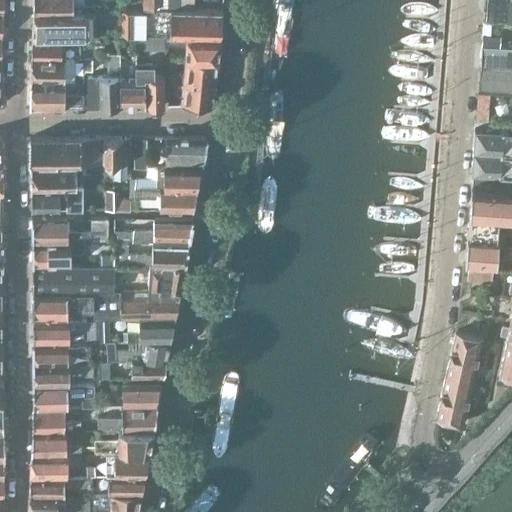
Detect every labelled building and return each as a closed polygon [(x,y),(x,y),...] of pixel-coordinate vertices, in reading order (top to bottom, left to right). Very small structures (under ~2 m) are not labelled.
[(33,13),(88,12),(99,12),(99,4),(73,4),(72,0),(33,0),(33,13)] [(141,0),(142,9),(167,8),(166,0),(141,0)] [(276,0),(272,56),(288,57),(292,0),(276,0)] [(136,37),(153,36),(155,36),(165,36),(219,37),(221,8),(193,8),(180,8),(167,8),(142,9),(119,10),(120,37),(136,37)] [(32,35),(60,34),(77,35),(88,35),(88,12),(33,13),(32,35)] [(77,47),(77,35),(60,34),(60,37),(32,36),(31,58),(61,58),(62,47),(77,47)] [(153,48),(153,36),(136,37),(136,48),(153,48)] [(185,44),(184,59),(217,57),(219,37),(165,36),(164,44),(185,44)] [(480,64),(511,66),(511,47),(481,45),(480,64)] [(120,53),(108,53),(108,71),(120,71),(120,53)] [(31,58),(30,80),(65,80),(74,80),(74,57),(65,57),(61,58),(31,58)] [(214,81),(217,57),(184,59),(184,62),(168,63),(168,74),(167,74),(167,82),(214,81)] [(154,63),(145,63),(135,63),(135,78),(145,78),(145,106),(164,106),(165,75),(154,75),(154,63)] [(511,70),(479,69),(478,88),(511,89),(511,70)] [(119,78),(119,75),(87,75),(87,92),(86,92),(86,107),(119,106),(120,107),(119,78)] [(120,107),(145,106),(145,78),(135,78),(119,78),(120,107)] [(30,107),(64,107),(64,106),(83,106),(84,93),(65,93),(65,80),(30,80),(30,107)] [(212,103),(214,81),(167,82),(167,90),(181,90),(180,104),(212,103)] [(287,141),(292,85),(272,83),(267,139),(287,141)] [(489,94),(478,93),(475,118),(487,119),(489,94)] [(471,173),(511,176),(511,132),(474,129),(471,173)] [(30,136),(30,163),(76,163),(101,163),(102,136),(81,136),(30,136)] [(125,136),(102,136),(101,163),(114,164),(114,173),(114,177),(124,177),(125,136)] [(133,155),(132,167),(146,167),(147,136),(130,136),(129,155),(133,155)] [(203,166),(208,136),(165,136),(165,166),(201,166),(203,166)] [(284,154),(265,152),(260,208),(280,210),(284,154)] [(76,184),(76,163),(30,163),(30,186),(65,185),(82,185),(82,184),(76,184)] [(196,188),(201,166),(165,166),(157,166),(157,178),(129,179),(129,187),(196,188)] [(496,233),(511,234),(511,187),(471,183),(466,241),(463,263),(480,265),(490,265),(493,266),(496,233)] [(65,198),(65,185),(30,186),(30,187),(31,209),(59,209),(59,198),(65,198)] [(65,185),(65,198),(66,198),(66,209),(82,209),(82,185),(65,185)] [(129,197),(159,196),(159,208),(192,208),(196,188),(129,187),(129,197)] [(114,188),(112,188),(104,188),(104,209),(113,209),(114,197),(114,188)] [(126,197),(114,197),(113,209),(126,209),(126,197)] [(68,229),(68,218),(31,218),(32,240),(83,240),(108,239),(108,217),(90,218),(90,230),(68,229)] [(149,239),(153,239),(189,238),(192,218),(153,218),(153,229),(133,229),(133,242),(149,242),(149,239)] [(114,240),(114,241),(128,241),(132,240),(132,241),(133,242),(133,229),(133,231),(113,230),(113,240),(114,240)] [(83,251),(83,240),(32,240),(32,264),(71,265),(70,251),(83,251)] [(136,265),(149,265),(184,264),(188,242),(152,242),(152,253),(128,253),(128,241),(114,241),(113,254),(114,263),(136,263),(136,265)] [(113,263),(114,263),(113,254),(101,254),(101,264),(113,264),(113,263)] [(414,277),(415,263),(359,258),(358,273),(414,277)] [(32,293),(93,293),(116,293),(116,291),(113,291),(113,264),(101,264),(71,265),(32,264),(32,293)] [(121,319),(138,319),(174,318),(179,291),(184,264),(149,265),(148,291),(116,291),(116,293),(93,293),(93,308),(93,318),(121,318),(121,319)] [(489,277),(490,265),(480,265),(479,277),(489,277)] [(82,309),(93,308),(93,293),(32,293),(33,316),(67,316),(67,304),(81,304),(82,309)] [(511,309),(511,310),(508,326),(502,325),(501,329),(511,330),(511,309)] [(171,339),(174,318),(138,319),(138,330),(127,330),(127,341),(144,341),(170,340),(170,339),(171,339)] [(69,320),(33,320),(33,341),(69,341),(69,330),(86,330),(86,342),(88,342),(96,342),(96,341),(95,319),(69,320)] [(108,319),(95,319),(96,341),(106,341),(109,341),(108,319)] [(469,334),(454,331),(450,353),(484,360),(485,355),(479,354),(483,336),(481,336),(482,328),(471,327),(469,334)] [(505,346),(503,352),(511,353),(511,330),(501,329),(500,334),(507,336),(505,346)] [(142,348),(116,348),(116,359),(165,359),(170,340),(144,341),(142,348)] [(114,341),(109,341),(106,341),(107,360),(116,359),(114,341)] [(33,343),(33,363),(68,364),(68,354),(88,354),(88,342),(86,342),(67,343),(33,343)] [(511,353),(503,352),(498,377),(511,381),(511,353)] [(483,365),(484,360),(450,353),(445,374),(472,380),(476,363),(483,365)] [(165,360),(165,359),(116,359),(131,359),(131,376),(163,376),(167,360),(165,360)] [(98,361),(98,364),(99,373),(99,378),(109,377),(108,360),(98,361)] [(33,363),(33,383),(69,383),(69,373),(80,373),(80,374),(87,374),(87,373),(93,373),(93,364),(87,364),(68,364),(33,363)] [(445,374),(440,395),(474,404),(475,398),(469,397),(472,380),(445,374)] [(240,378),(222,375),(209,462),(227,465),(240,378)] [(404,408),(407,393),(342,380),(339,394),(404,408)] [(122,395),(122,405),(155,403),(160,381),(122,382),(122,395)] [(33,383),(33,386),(34,406),(67,404),(67,396),(81,395),(82,406),(94,406),(94,394),(94,383),(69,383),(33,383)] [(473,407),(474,404),(440,395),(436,417),(450,420),(464,424),(468,406),(473,407)] [(116,417),(97,417),(98,428),(118,429),(153,428),(157,403),(155,403),(122,405),(120,405),(121,408),(116,408),(116,417)] [(32,431),(65,430),(80,429),(80,421),(64,421),(64,407),(33,409),(32,431)] [(329,511),(389,432),(373,420),(313,500),(329,511)] [(149,449),(153,428),(118,429),(117,437),(94,437),(94,445),(84,446),(85,449),(94,449),(95,450),(118,450),(149,449)] [(30,454),(80,453),(81,453),(81,443),(66,443),(65,430),(32,431),(30,454)] [(78,463),(80,453),(30,454),(30,476),(67,476),(67,463),(78,463)] [(106,454),(106,474),(145,473),(149,453),(106,454)] [(91,474),(91,476),(91,488),(92,493),(109,493),(109,494),(141,492),(145,473),(106,474),(91,474)] [(78,488),(91,488),(91,476),(67,476),(30,476),(29,494),(65,494),(64,485),(78,485),(78,488)] [(200,488),(185,511),(206,511),(215,498),(200,488)] [(89,493),(89,494),(89,511),(100,511),(137,511),(141,492),(109,494),(109,493),(92,493),(89,493)] [(27,511),(89,511),(89,494),(65,494),(29,494),(27,511)]
